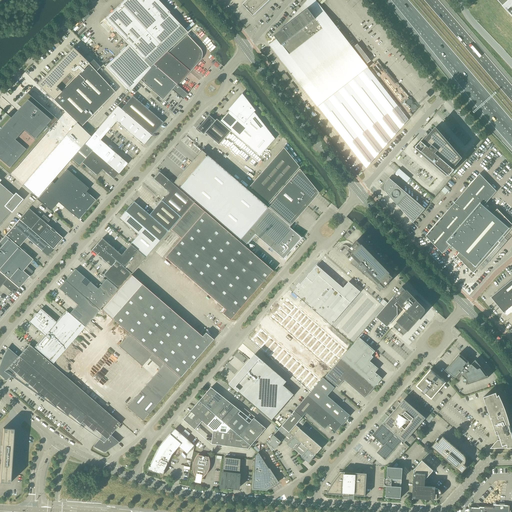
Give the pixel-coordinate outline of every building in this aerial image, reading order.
[(156,0),(124,0),(104,19),(128,45),(114,58),(105,66),(130,92),(137,83),(140,80),(151,68),(150,67),(187,32),(156,0)] [(247,0),(243,5),(254,16),(270,0),(247,0)] [(276,38),(277,39),(270,45),(366,168),(409,120),(366,65),(370,61),(364,53),(357,44),(353,48),(314,0),(307,0),(283,28),(274,35),(275,37),(275,38),(276,38)] [(167,52),(154,65),(177,85),(179,82),(180,83),(179,84),(200,60),(202,57),(202,56),(202,55),(202,54),(202,53),(201,52),(201,51),(201,50),(200,50),(200,49),(199,48),(187,35),(168,53),(167,52)] [(37,84),(53,100),(81,127),(115,92),(96,72),(100,67),(93,59),(89,63),(75,50),(73,48),(37,84)] [(151,68),(140,80),(152,90),(149,94),(155,99),(158,96),(163,100),(172,89),(183,99),(187,94),(177,85),(154,65),(151,68)] [(282,76),(283,78),(286,82),(290,79),(285,73),(282,76)] [(288,85),(293,92),(297,89),(292,83),(288,85)] [(0,165),(10,174),(57,120),(27,93),(17,104),(22,109),(12,119),(7,115),(0,122),(0,127),(3,130),(0,133),(0,165)] [(230,131),(259,156),(275,139),(241,96),(219,122),(230,131)] [(125,112),(132,119),(144,105),(136,99),(125,112)] [(132,119),(151,136),(163,122),(144,105),(132,119)] [(143,145),(151,136),(132,119),(125,112),(117,106),(85,144),(92,150),(119,173),(127,164),(100,140),(116,122),(143,145)] [(218,145),(230,131),(219,122),(210,114),(197,129),(203,134),(204,133),(218,145)] [(81,127),(76,123),(71,128),(69,130),(70,131),(22,185),(37,198),(91,136),(81,127)] [(461,159),(441,136),(440,137),(436,132),(430,140),(427,137),(424,140),(428,143),(426,145),(421,141),(416,147),(449,176),(454,170),(451,167),(454,163),(455,164),(461,159)] [(119,173),(92,150),(85,144),(72,159),(79,165),(82,162),(97,176),(102,170),(106,173),(105,173),(108,175),(113,179),(119,173)] [(239,240),(267,208),(201,150),(173,183),(239,240)] [(248,188),(267,204),(299,167),(291,157),(280,151),(248,188)] [(54,184),(86,211),(96,200),(86,192),(89,188),(67,169),(54,184)] [(318,193),(299,169),(267,206),(290,225),(318,193)] [(169,193),(162,201),(180,217),(193,202),(159,172),(153,179),(154,179),(153,179),(169,193)] [(473,273),(511,228),(511,224),(497,209),(493,214),(484,206),(496,191),(480,174),(452,206),(451,205),(447,209),(448,210),(426,236),(442,254),(451,245),(460,253),(456,256),(473,273)] [(387,193),(413,223),(425,209),(390,179),(388,179),(388,180),(387,181),(386,182),(385,184),(385,185),(385,186),(385,187),(385,189),(385,190),(385,191),(386,192),(387,193)] [(79,220),(86,211),(54,184),(52,182),(37,199),(50,211),(58,202),(79,220)] [(0,224),(22,199),(16,194),(14,196),(0,183),(0,224)] [(51,228),(40,218),(33,212),(41,203),(37,199),(29,209),(29,208),(19,219),(53,249),(63,238),(55,232),(56,231),(51,227),(51,228)] [(134,202),(125,211),(159,241),(180,217),(162,201),(161,200),(149,215),(134,202)] [(181,238),(165,257),(225,310),(222,313),(230,320),(272,271),(194,203),(171,229),(181,238)] [(268,207),(239,241),(245,245),(254,234),(283,259),(301,238),(289,227),(290,226),(268,207)] [(125,211),(119,219),(127,225),(126,226),(129,229),(130,228),(138,235),(131,243),(146,256),(159,241),(125,211)] [(5,235),(9,239),(19,247),(27,238),(42,251),(41,251),(47,256),(53,249),(19,219),(5,235)] [(33,259),(25,253),(5,236),(0,241),(0,271),(19,288),(29,276),(23,271),(33,259)] [(102,238),(97,244),(131,273),(145,257),(131,245),(122,256),(102,238)] [(357,240),(353,245),(348,250),(357,260),(356,262),(356,264),(357,267),(356,268),(382,289),(384,288),(393,277),(357,240)] [(131,274),(97,244),(92,250),(111,267),(103,275),(118,288),(131,274)] [(331,326),(360,292),(349,282),(343,288),(336,282),(336,281),(317,265),(297,288),(293,293),(331,326)] [(75,269),(65,281),(99,310),(118,289),(106,279),(106,280),(103,279),(101,282),(102,284),(98,289),(75,269)] [(0,287),(3,284),(14,294),(19,288),(0,271),(0,287)] [(511,279),(491,297),(505,314),(505,313),(511,308),(511,279)] [(85,327),(99,310),(65,281),(59,288),(77,305),(70,314),(85,327)] [(112,318),(180,377),(213,339),(205,333),(202,336),(142,284),(112,318)] [(422,307),(402,287),(376,317),(387,327),(398,315),(397,307),(395,305),(398,302),(407,311),(394,327),(404,335),(422,313),(423,313),(422,313),(422,312),(423,312),(423,311),(424,311),(424,310),(423,310),(423,309),(422,309),(422,308),(423,308),(422,307)] [(287,299),(283,304),(292,311),(296,307),(287,299)] [(283,304),(280,308),(288,315),(289,315),(292,311),(283,304)] [(292,311),(289,315),(292,318),(299,310),(296,307),(292,311)] [(280,308),(276,312),(284,320),(288,315),(280,308)] [(53,363),(85,327),(66,311),(56,322),(41,309),(29,323),(44,336),(34,347),(53,363)] [(299,310),(292,318),(293,318),(295,320),(302,312),(299,310)] [(276,312),(272,317),(280,324),(284,320),(276,312)] [(302,312),(295,320),(297,322),(299,323),(306,315),(302,312)] [(284,320),(280,324),(285,328),(293,318),(292,318),(289,315),(288,315),(284,320)] [(306,315),(299,323),(301,326),(302,326),(309,318),(306,315)] [(293,318),(285,328),(289,331),(297,322),(295,320),(293,318)] [(309,318),(302,326),(305,329),(312,321),(309,318)] [(312,321),(305,329),(309,332),(316,324),(312,321)] [(297,322),(289,331),(293,335),(301,326),(299,323),(297,322)] [(316,324),(309,332),(310,333),(312,335),(319,327),(316,324)] [(301,326),(293,335),(297,339),(305,329),(302,326),(301,326)] [(319,327),(312,335),(314,336),(316,338),(323,330),(319,327)] [(257,335),(256,335),(266,343),(271,338),(261,329),(257,335)] [(305,329),(297,339),(301,342),(310,333),(309,332),(305,329)] [(323,330),(316,338),(318,340),(319,341),(326,333),(323,330)] [(310,333),(301,342),(306,346),(314,336),(312,335),(310,333)] [(326,333),(319,341),(322,344),(329,336),(326,333)] [(152,354),(164,364),(132,401),(133,401),(128,407),(133,411),(134,410),(142,420),(148,415),(148,414),(180,378),(129,334),(119,346),(142,366),(152,354)] [(256,335),(252,340),(261,349),(266,343),(256,335)] [(314,336),(306,346),(310,350),(318,340),(316,338),(314,336)] [(329,336),(322,344),(326,347),(333,339),(329,336)] [(340,359),(374,388),(382,378),(374,371),(377,367),(368,360),(375,351),(359,337),(340,359)] [(266,343),(261,349),(266,352),(275,342),(271,338),(266,343)] [(333,339),(326,347),(329,350),(336,341),(333,339)] [(318,340),(310,350),(314,353),(322,344),(319,341),(318,340)] [(336,341),(329,350),(331,351),(332,352),(339,344),(336,341)] [(275,342),(266,352),(270,356),(279,345),(275,342)] [(322,344),(314,353),(318,357),(326,347),(322,344)] [(339,344),(332,352),(335,355),(336,355),(343,347),(339,344)] [(0,374),(6,381),(7,381),(6,380),(14,371),(44,398),(45,397),(56,406),(57,406),(68,415),(69,414),(81,424),(82,422),(94,432),(96,430),(103,436),(94,446),(93,446),(103,452),(104,452),(105,452),(106,452),(119,442),(118,442),(110,435),(120,424),(29,345),(18,358),(8,349),(9,348),(8,348),(7,350),(5,352),(4,355),(3,357),(2,360),(1,363),(0,365),(0,374)] [(279,345),(270,356),(274,360),(284,349),(279,345)] [(326,347),(318,357),(322,361),(331,351),(329,350),(326,347)] [(343,347),(336,355),(339,358),(346,350),(343,347)] [(284,349),(274,360),(279,364),(288,353),(284,349)] [(331,351),(322,361),(327,364),(335,355),(332,352),(331,351)] [(288,353),(279,364),(283,368),(293,357),(288,353)] [(229,384),(272,420),(294,395),(283,385),(287,382),(260,359),(255,354),(250,360),(229,384)] [(460,373),(462,375),(467,370),(464,368),(469,362),(459,354),(445,370),(455,379),(460,373)] [(335,355),(327,364),(331,368),(339,358),(336,355),(335,355)] [(293,357),(283,368),(288,372),(297,361),(293,357)] [(374,388),(340,359),(325,377),(338,387),(344,380),(365,398),(374,388)] [(467,370),(462,375),(462,376),(466,379),(468,384),(489,377),(487,374),(484,371),(482,368),(480,365),(478,363),(475,360),(471,365),(468,363),(469,362),(464,368),(467,370)] [(297,361),(288,372),(292,376),(302,365),(297,361)] [(302,365),(292,376),(297,379),(306,369),(302,365)] [(306,369),(297,379),(301,383),(311,372),(306,369)] [(431,399),(446,382),(431,369),(416,386),(431,399)] [(311,372),(301,383),(306,387),(315,376),(311,372)] [(315,376),(306,387),(310,391),(320,380),(315,376)] [(335,388),(323,378),(308,395),(342,425),(350,415),(328,396),(335,388)] [(211,387),(199,401),(205,406),(217,392),(211,387)] [(205,406),(211,411),(223,397),(217,392),(205,406)] [(496,393),(483,397),(497,435),(498,434),(499,436),(498,436),(498,437),(498,438),(499,438),(500,440),(497,440),(490,448),(511,447),(511,430),(509,423),(508,420),(508,417),(507,414),(506,411),(505,408),(504,406),(503,403),(501,400),(500,397),(499,395),(497,396),(496,393)] [(342,425),(308,395),(295,411),(302,417),(306,413),(325,429),(329,425),(336,432),(342,425)] [(211,411),(217,416),(229,401),(223,397),(211,411)] [(383,424),(402,440),(405,442),(426,418),(404,399),(383,423),(383,424)] [(205,406),(199,401),(195,407),(200,412),(205,406)] [(217,416),(222,421),(235,406),(229,401),(217,416)] [(202,421),(208,426),(217,416),(211,411),(205,406),(200,412),(206,417),(202,421)] [(241,411),(235,406),(222,421),(228,426),(238,414),(239,414),(241,411)] [(189,424),(200,412),(195,407),(183,419),(189,424)] [(294,436),(300,429),(296,425),(302,417),(295,411),(282,426),(290,433),(294,436)] [(206,417),(200,412),(189,424),(195,430),(202,421),(206,417)] [(229,427),(234,431),(244,418),(239,414),(238,414),(228,426),(229,427)] [(229,427),(228,426),(222,421),(217,416),(208,426),(213,431),(214,431),(221,432),(229,433),(229,427)] [(239,435),(244,430),(249,424),(250,423),(249,423),(244,418),(234,431),(236,433),(239,435)] [(254,418),(249,423),(250,423),(249,424),(261,434),(266,428),(254,418)] [(244,430),(256,440),(261,434),(249,424),(244,430)] [(405,442),(402,440),(383,424),(382,424),(373,435),(384,444),(377,453),(392,466),(409,446),(405,442)] [(290,433),(282,426),(267,443),(272,451),(278,445),(280,446),(278,445),(281,441),(280,440),(282,439),(283,440),(290,433)] [(227,446),(234,447),(236,433),(234,431),(229,427),(229,433),(227,446)] [(3,428),(0,478),(0,482),(10,483),(12,460),(12,458),(13,457),(13,456),(14,454),(14,453),(14,452),(14,450),(14,449),(13,447),(13,446),(14,429),(3,428)] [(186,438),(184,436),(175,429),(160,446),(150,466),(149,466),(148,470),(164,475),(165,471),(172,455),(179,447),(187,454),(187,458),(192,459),(195,446),(195,445),(186,438)] [(301,443),(315,455),(322,448),(300,429),(294,436),(301,443)] [(185,430),(182,434),(184,436),(186,438),(190,434),(185,430)] [(239,435),(243,439),(251,446),(256,440),(244,430),(239,435)] [(213,431),(213,436),(212,444),(219,445),(221,432),(214,431),(213,431)] [(229,433),(221,432),(219,445),(227,446),(229,433)] [(236,433),(234,447),(242,448),(243,439),(239,435),(236,433)] [(290,433),(283,440),(291,446),(290,448),(291,447),(294,450),(295,450),(301,443),(294,436),(290,433)] [(464,455),(463,454),(443,436),(438,442),(437,441),(432,447),(462,473),(467,467),(464,465),(465,464),(465,463),(466,462),(466,461),(466,460),(466,459),(466,458),(465,457),(465,456),(464,456),(464,455)] [(251,446),(243,439),(242,448),(248,449),(251,446)] [(314,460),(314,459),(312,459),(315,455),(301,443),(295,450),(309,462),(312,459),(314,460)] [(253,486),(253,489),(254,489),(267,489),(278,482),(274,475),(274,476),(259,453),(256,456),(254,486),(253,486)] [(210,459),(209,457),(199,454),(197,456),(196,458),(195,460),(194,462),(194,464),(193,467),(193,469),(194,471),(195,473),(196,476),(197,478),(201,478),(203,477),(205,476),(207,474),(208,472),(209,470),(210,468),(210,466),(210,463),(210,461),(210,459)] [(225,457),(223,471),(222,471),(220,488),(240,490),(241,473),(240,473),(241,459),(225,457)] [(437,498),(438,488),(435,488),(436,487),(424,486),(424,484),(426,484),(426,481),(425,480),(425,479),(426,479),(434,470),(422,460),(415,469),(415,468),(414,469),(412,499),(413,499),(413,498),(435,500),(435,498),(437,498)] [(401,498),(403,468),(388,467),(387,478),(384,478),(384,486),(386,486),(386,497),(401,498)] [(349,495),(350,472),(341,472),(338,476),(335,479),(333,482),(331,486),(329,489),(327,493),(349,495)] [(367,473),(350,472),(349,495),(365,496),(367,473)]
